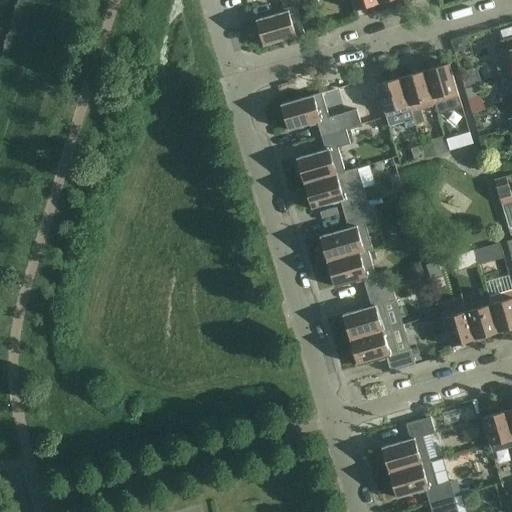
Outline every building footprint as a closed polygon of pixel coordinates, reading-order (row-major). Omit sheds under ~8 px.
[(317,0),(280,0),(284,12),(256,20),(256,22),(257,22),(263,44),(263,46),(304,34),(297,9),(318,3),(317,0)] [(351,0),(354,11),(379,4),(377,0),(351,0)] [(510,76),(511,75),(511,36),(500,40),(510,76)] [(450,40),(454,52),(461,49),(458,38),(450,40)] [(434,104),(437,113),(461,106),(458,98),(459,98),(449,63),(424,71),(434,104)] [(476,86),(480,85),(475,68),(460,73),(465,89),(476,86)] [(424,71),(401,77),(411,111),(415,125),(424,122),(421,109),(434,104),(424,71)] [(511,75),(510,76),(501,79),(503,86),(506,85),(511,102),(511,101),(511,75)] [(376,85),(388,126),(403,122),(405,128),(415,125),(411,111),(401,77),(376,85)] [(467,99),(479,95),(476,86),(465,89),(467,99)] [(317,122),(321,136),(345,129),(361,125),(356,109),(329,117),(321,93),(281,105),(281,106),(288,129),(288,131),(317,122)] [(303,183),(304,184),(344,172),(337,147),(350,144),(345,129),(321,136),(325,150),(296,158),(297,160),(304,182),(303,183)] [(444,136),(420,143),(424,158),(449,151),(444,136)] [(281,156),(294,153),(291,141),(278,144),(281,156)] [(424,157),(420,146),(411,148),(414,160),(424,157)] [(344,172),(304,184),(304,185),(304,184),(311,207),(311,209),(340,200),(344,214),(368,207),(357,168),(344,172)] [(511,197),(506,176),(494,180),(501,204),(511,201),(511,197)] [(511,201),(501,204),(508,228),(511,226),(511,201)] [(326,261),(327,262),(367,250),(368,251),(372,249),(365,224),(377,221),(373,206),(368,207),(344,214),(348,228),(319,236),(320,238),(327,261),(326,261)] [(474,251),(478,266),(504,258),(500,243),(474,251)] [(367,250),(327,262),(327,263),(334,285),(334,287),(363,279),(367,292),(391,285),(387,270),(375,274),(368,251),(367,250)] [(426,265),(429,274),(430,279),(440,277),(436,262),(426,265)] [(396,300),(391,285),(367,292),(371,306),(342,315),(343,316),(350,339),(349,339),(350,340),(391,328),(383,304),(396,300)] [(488,298),(498,332),(511,328),(511,290),(511,291),(488,298)] [(475,339),(498,332),(488,298),(464,305),(475,339)] [(450,346),(475,339),(464,305),(441,312),(440,312),(450,346)] [(398,352),(391,328),(350,340),(350,341),(357,365),(386,357),(390,372),(415,365),(414,361),(410,349),(398,352)] [(511,348),(511,331),(498,334),(500,351),(511,348)] [(495,338),(479,344),(484,358),(500,353),(495,338)] [(460,353),(431,354),(431,365),(480,363),(480,346),(460,346),(460,353)] [(417,347),(410,349),(414,361),(420,359),(417,347)] [(378,389),(374,374),(355,379),(359,394),(378,389)] [(470,405),(441,414),(444,426),(473,417),(470,405)] [(492,452),(511,445),(511,431),(506,411),(481,418),(491,452),(492,452)] [(389,472),(389,473),(430,461),(423,436),(435,433),(430,417),(406,424),(410,439),(381,447),(382,449),(389,472)] [(437,485),(430,461),(389,473),(389,474),(390,474),(396,496),(396,498),(425,490),(429,503),(454,496),(449,481),(437,485)] [(458,511),(454,496),(429,503),(431,511),(458,511)]
